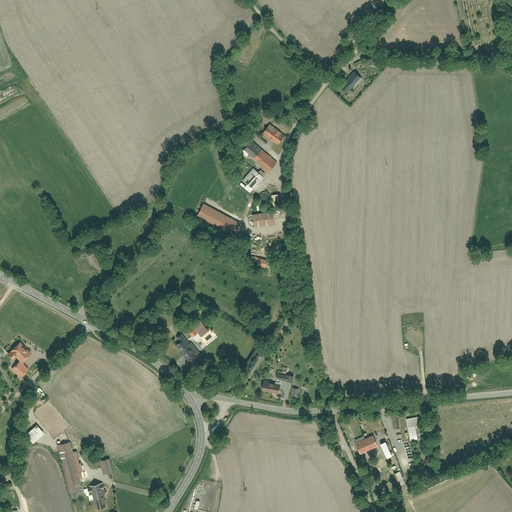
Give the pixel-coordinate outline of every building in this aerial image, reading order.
[(357,40),(364,44),(367,39),(360,35),(357,40)] [(359,78),(351,70),(337,85),(345,93),(359,78)] [(267,122),(260,132),(275,143),(282,134),(267,122)] [(265,170),(274,160),(251,139),(242,150),(265,170)] [(251,189),(262,177),(251,167),(240,179),(251,189)] [(266,201),(266,200),(267,197),(266,193),(262,191),(258,193),(256,197),(258,201),(262,202),(266,201)] [(201,203),(194,216),(228,232),(229,230),(233,232),(239,221),(201,203)] [(271,210),(250,213),(251,226),(273,223),(271,210)] [(250,263),(265,267),(267,260),(252,256),(250,263)] [(198,318),(185,329),(194,340),(207,329),(198,318)] [(185,334),(173,344),(190,366),(203,357),(185,334)] [(29,353),(17,340),(4,353),(10,359),(13,356),(17,360),(9,368),(18,377),(27,369),(20,362),(29,353)] [(272,378),(290,381),(292,373),(274,369),(272,378)] [(279,381),(261,378),(259,390),(277,393),(279,381)] [(297,388),(290,386),(288,395),(296,397),(297,388)] [(417,412),(403,414),(408,446),(422,444),(417,412)] [(389,427),(397,427),(396,415),(388,415),(389,427)] [(29,443),(41,433),(34,424),(22,434),(29,443)] [(375,445),(369,434),(361,437),(360,434),(350,439),(357,453),(375,445)] [(68,440),(55,443),(67,493),(81,489),(76,471),(81,470),(79,461),(76,461),(73,450),(71,451),(68,440)] [(377,443),(384,458),(390,456),(383,441),(377,443)] [(341,455),(335,442),(329,444),(335,458),(341,455)] [(108,457),(98,459),(101,473),(111,471),(108,457)] [(393,473),(399,486),(404,483),(399,470),(393,473)] [(87,485),(82,486),(84,494),(89,492),(93,508),(103,505),(99,487),(101,487),(100,480),(86,483),(87,485)]
